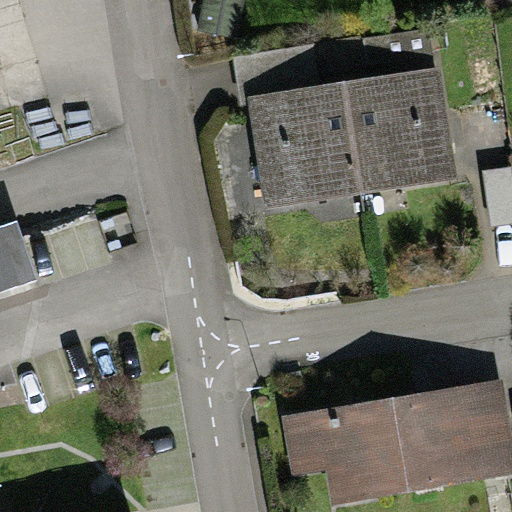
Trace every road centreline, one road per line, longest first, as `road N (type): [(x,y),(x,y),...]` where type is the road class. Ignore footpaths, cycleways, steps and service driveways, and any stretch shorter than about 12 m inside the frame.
road 1 (residential): [(138,0),(206,355)]
road 2 (residential): [(206,355),(511,306)]
road 3 (residential): [(206,355),(236,511)]
